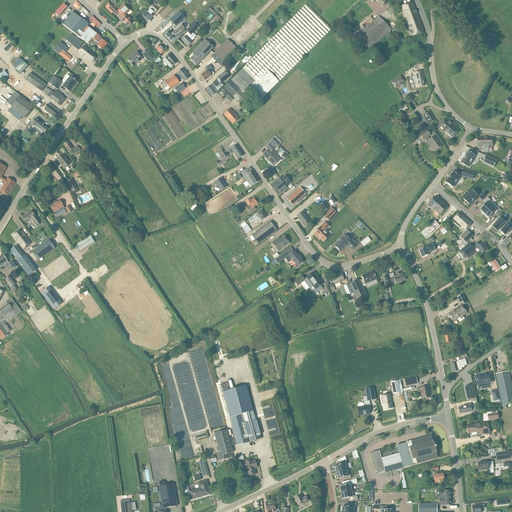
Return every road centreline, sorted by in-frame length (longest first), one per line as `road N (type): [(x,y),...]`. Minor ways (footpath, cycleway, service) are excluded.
road 1 (unclassified): [(401,248),(346,266),(317,258),(167,44),(157,33),(123,41)]
road 2 (unclassified): [(0,226),(123,41)]
road 3 (tertiary): [(444,391),(423,295),(401,248)]
road 4 (tertiary): [(470,127),(446,107),(434,82),(416,0)]
road 5 (unclassified): [(321,462),(381,430),(448,416)]
road 6 (unknown): [(267,489),(246,363)]
